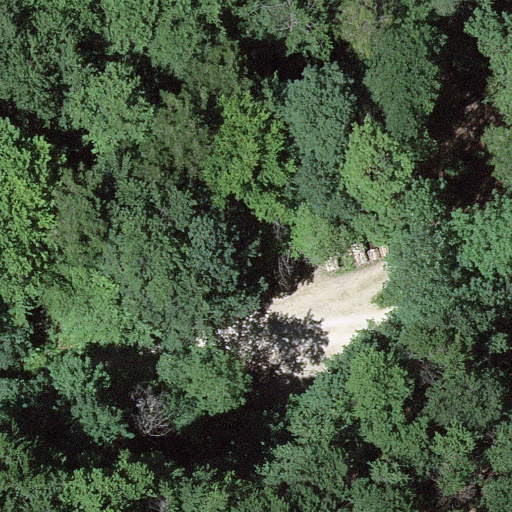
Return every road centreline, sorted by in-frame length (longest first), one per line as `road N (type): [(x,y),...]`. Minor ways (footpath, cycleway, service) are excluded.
road 1 (track): [(300,335),(181,348),(0,404)]
road 2 (track): [(300,335),(309,369),(297,427),(265,452),(126,511)]
road 3 (track): [(511,222),(353,290),(313,315),(300,335)]
road 4 (track): [(511,298),(300,335)]
